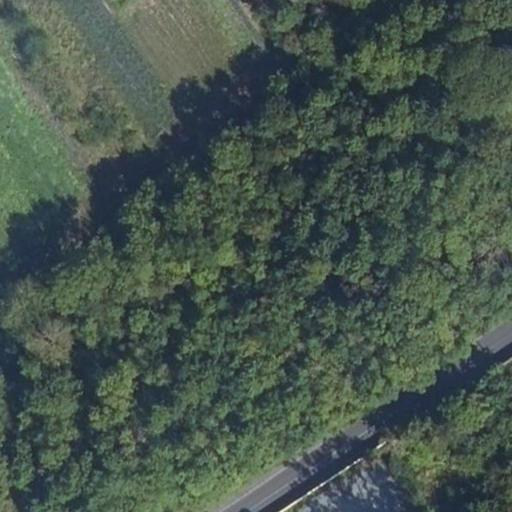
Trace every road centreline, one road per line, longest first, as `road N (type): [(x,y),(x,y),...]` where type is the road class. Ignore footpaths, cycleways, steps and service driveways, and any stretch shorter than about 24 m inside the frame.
road 1 (tertiary): [(238,511),(511,324)]
road 2 (track): [(0,300),(163,172)]
